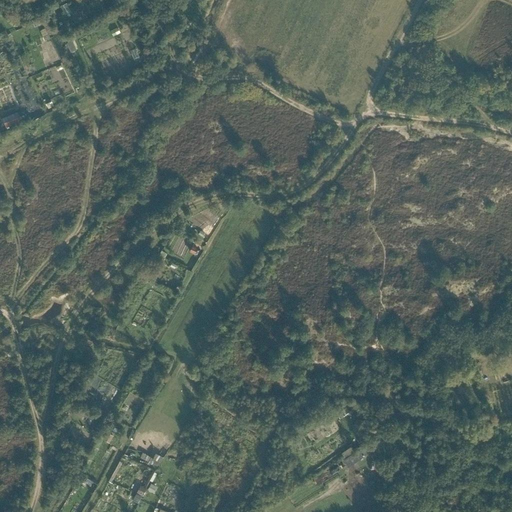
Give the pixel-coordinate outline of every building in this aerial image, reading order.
[(42,17),(32,23),(35,27),(45,22),(42,17)] [(73,41),(67,44),(71,51),(76,48),(73,41)] [(19,116),(4,122),(6,127),(21,121),(19,116)] [(159,255),(156,260),(162,263),(165,258),(159,255)] [(151,280),(149,284),(156,288),(158,284),(151,280)] [(350,412),(346,406),(336,413),(340,419),(350,412)] [(357,451),(344,460),(349,467),(362,458),(357,451)] [(141,487),(138,494),(143,496),(147,489),(146,489),(144,488),(141,487)]
